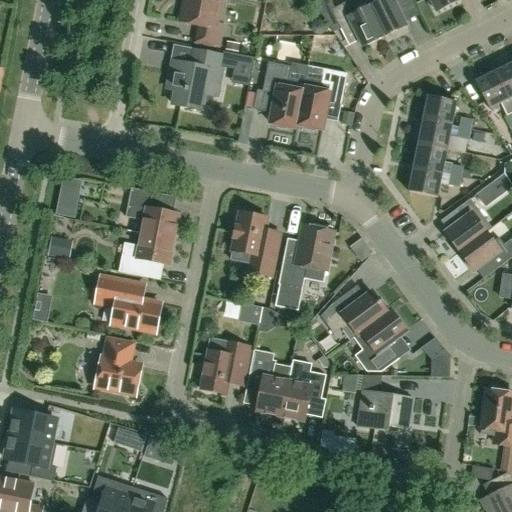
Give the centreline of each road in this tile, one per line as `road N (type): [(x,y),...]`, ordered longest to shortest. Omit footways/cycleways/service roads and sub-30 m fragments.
road 1 (residential): [(448,475),(306,455),(188,395),(176,373),(221,174)]
road 2 (residential): [(357,200),(373,106),(388,88),(511,21)]
road 3 (residential): [(471,348),(357,200)]
road 4 (residential): [(109,150),(141,0)]
road 5 (residential): [(357,200),(221,174)]
road 6 (tertiary): [(22,131),(48,0)]
road 7 (residential): [(448,475),(471,348)]
